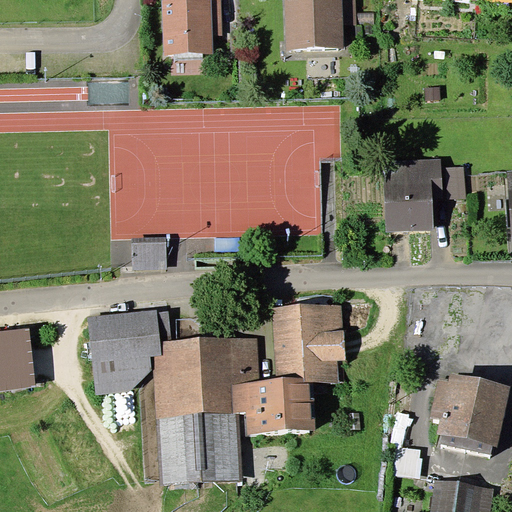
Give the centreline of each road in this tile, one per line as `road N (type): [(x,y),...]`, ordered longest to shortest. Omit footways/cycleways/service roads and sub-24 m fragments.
road 1 (residential): [(511,278),(361,277),(0,304)]
road 2 (residential): [(0,43),(118,38),(128,0)]
